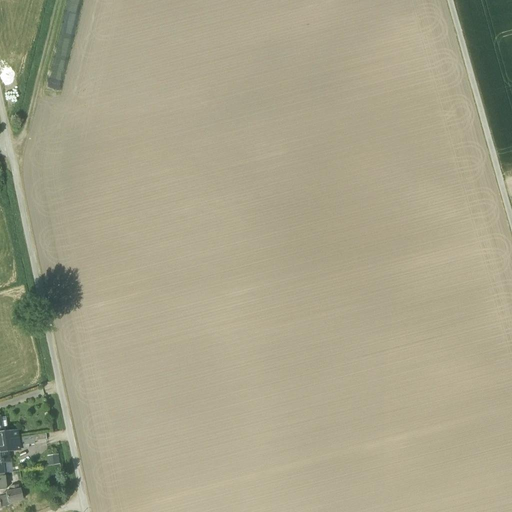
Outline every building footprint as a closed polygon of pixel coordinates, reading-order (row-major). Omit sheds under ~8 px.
[(0,451),(5,451),(19,450),(19,446),(17,438),(16,430),(6,432),(2,432),(0,432),(0,451)] [(34,436),(17,438),(19,446),(35,444),(34,442),(34,436)] [(58,455),(47,456),(48,466),(59,465),(58,455)] [(11,461),(7,462),(2,462),(4,474),(13,473),(11,461)] [(6,497),(8,504),(23,500),(20,490),(18,490),(17,485),(10,487),(11,492),(5,493),(6,497)] [(6,497),(0,498),(0,507),(1,508),(8,506),(8,504),(6,497)]
